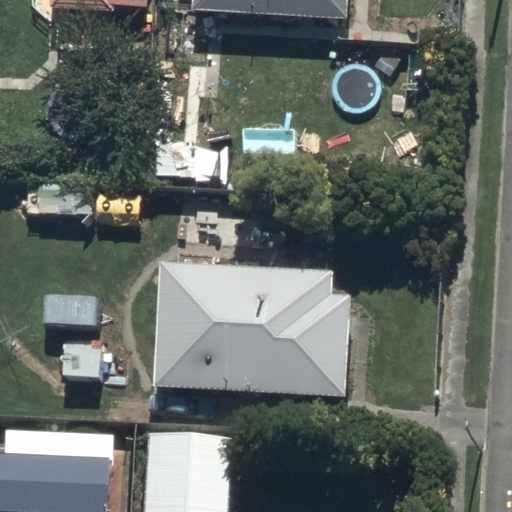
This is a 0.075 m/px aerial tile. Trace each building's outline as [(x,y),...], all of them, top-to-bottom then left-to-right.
[(58,0),(58,21),(152,23),(152,0),(58,0)] [(204,0),(203,20),(355,27),(356,0),(204,0)] [(33,181),(31,218),(99,222),(101,184),(33,181)] [(166,270),(158,393),(353,405),(359,306),(338,304),(340,281),(166,270)] [(118,299),(69,296),(67,333),(116,336),(118,299)] [(230,511),(234,447),(144,442),(139,511),(230,511)] [(111,511),(115,463),(0,457),(0,511),(111,511)]
